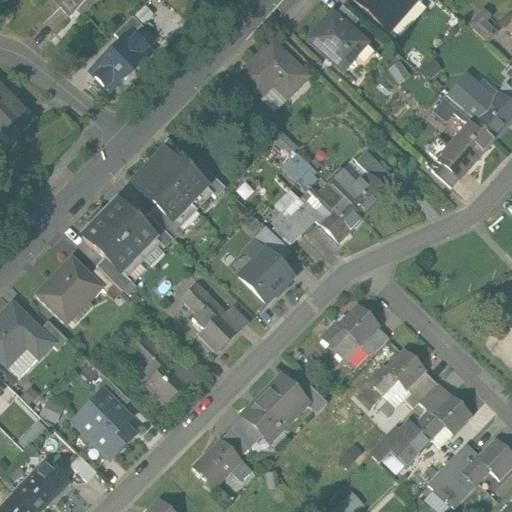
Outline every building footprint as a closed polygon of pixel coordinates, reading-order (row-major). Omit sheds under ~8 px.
[(59,0),(60,1),(57,4),(68,16),(78,7),(83,12),(95,0),(59,0)] [(218,7),(210,0),(201,10),(209,17),(218,7)] [(354,0),(390,33),(392,31),(388,28),(412,0),(416,0),(418,2),(419,0),(354,0)] [(358,21),(342,6),(334,16),(351,30),(358,21)] [(334,16),(330,13),(307,41),(342,71),(366,43),(351,30),(334,16)] [(131,18),(113,35),(121,44),(130,36),(131,37),(140,28),(131,18)] [(495,33),(483,22),(476,30),(488,41),(495,33)] [(121,44),(91,73),(108,91),(121,79),(124,82),(137,70),(134,67),(148,54),(131,37),(130,36),(121,44)] [(273,43),(237,80),(252,94),(259,101),(260,100),(276,83),(292,99),(310,79),(273,43)] [(464,77),(445,98),(472,122),(491,101),(464,77)] [(34,121),(0,85),(0,132),(11,143),(34,121)] [(511,91),(505,85),(496,95),(511,109),(511,91)] [(259,101),(252,94),(242,104),(268,130),(279,118),(260,100),(259,101)] [(491,101),(472,122),(493,140),(511,118),(511,109),(496,95),(491,101)] [(445,98),(433,113),(444,123),(453,113),(462,122),(463,121),(468,126),(472,122),(445,98)] [(218,101),(185,135),(223,171),(255,137),(218,101)] [(468,126),(449,148),(438,161),(441,163),(459,179),(493,140),(472,122),(468,126)] [(185,151),(199,164),(206,156),(193,143),(185,151)] [(189,172),(165,148),(148,165),(191,207),(207,191),(208,190),(189,172)] [(390,176),(368,153),(357,164),(368,176),(370,174),(380,185),(390,176)] [(302,160),(295,166),(293,164),(286,171),(302,186),(315,172),(302,160)] [(224,188),(198,163),(189,172),(208,190),(207,191),(214,198),(224,188)] [(459,179),(441,163),(433,173),(451,188),(459,179)] [(191,207),(148,165),(131,183),(155,207),(174,225),(175,224),(191,207)] [(368,176),(355,188),(341,173),(327,186),(362,220),(389,194),(380,185),(370,174),(368,176)] [(307,203),(292,217),(305,231),(314,223),(335,245),(362,220),(327,186),(316,197),(324,206),(317,213),(307,203)] [(137,225),(114,203),(99,219),(137,257),(152,241),(153,241),(137,225)] [(174,225),(155,207),(147,215),(171,239),(173,241),(182,231),(175,224),(174,225)] [(301,235),(277,210),(266,220),(290,245),(301,235)] [(147,215),(146,215),(137,225),(153,241),(152,241),(161,250),(171,239),(147,215)] [(137,257),(99,219),(81,237),(103,258),(120,275),(121,273),(137,257)] [(290,254),(264,228),(253,240),(255,242),(265,251),(278,265),(290,254)] [(265,251),(255,242),(243,254),(253,263),(265,251)] [(265,251),(253,263),(238,278),(265,305),(291,278),(278,265),(265,251)] [(120,275),(103,258),(95,266),(96,268),(113,284),(120,291),(129,281),(121,273),(120,275)] [(87,277),(70,261),(37,296),(62,320),(83,298),(87,302),(99,290),(87,277)] [(113,284),(96,268),(87,277),(99,290),(104,294),(113,284)] [(196,286),(180,301),(196,316),(191,321),(201,332),(197,336),(215,354),(238,332),(221,315),(223,313),(196,286)] [(10,303),(0,312),(0,362),(4,366),(23,346),(37,359),(51,345),(38,331),(38,330),(10,303)] [(355,311),(340,326),(338,323),(321,341),(345,363),(359,349),(376,331),(355,311)] [(66,341),(47,322),(38,330),(38,331),(51,345),(56,351),(66,341)] [(376,331),(359,349),(371,360),(387,342),(376,331)] [(168,364),(140,336),(126,351),(143,367),(136,374),(146,384),(143,387),(162,405),(183,384),(169,370),(166,367),(168,364)] [(422,375),(400,354),(386,369),(384,366),(366,384),(381,399),(396,384),(405,393),(422,375)] [(179,360),(169,370),(183,384),(193,374),(179,360)] [(129,402),(105,379),(96,387),(102,393),(103,393),(120,410),(129,402)] [(281,380),(242,419),(262,439),(268,444),(306,406),(290,390),(281,380)] [(326,406),(300,380),(290,390),(306,406),(316,416),(326,406)] [(435,385),(418,403),(428,412),(430,415),(447,397),(435,385)] [(102,393),(72,423),(91,442),(93,439),(111,458),(133,436),(124,426),(130,420),(120,410),(103,393),(102,393)] [(447,397),(430,415),(428,412),(413,428),(388,454),(402,468),(442,427),(451,436),(469,418),(447,397)] [(262,439),(242,419),(229,432),(230,434),(247,452),(248,453),(262,439)] [(397,433),(393,429),(367,456),(377,465),(388,454),(413,428),(407,422),(397,433)] [(247,452),(230,434),(220,444),(237,462),(247,452)] [(511,459),(494,442),(476,460),(464,448),(427,487),(452,510),(489,472),(498,481),(511,465),(511,459)] [(219,443),(192,470),(213,491),(228,477),(238,486),(250,474),(237,462),(220,444),(219,443)] [(353,446),(337,462),(346,470),(361,454),(353,446)] [(96,473),(78,456),(69,465),(86,483),(96,473)] [(37,482),(30,474),(12,492),(32,511),(38,511),(52,498),(51,497),(66,482),(51,468),(37,482)] [(264,475),(267,491),(278,489),(275,473),(264,475)] [(32,511),(12,492),(11,491),(0,501),(0,511),(32,511)] [(349,493),(329,511),(356,511),(362,506),(349,493)] [(168,511),(159,502),(149,511),(168,511)] [(511,511),(511,503),(502,511),(511,511)]
